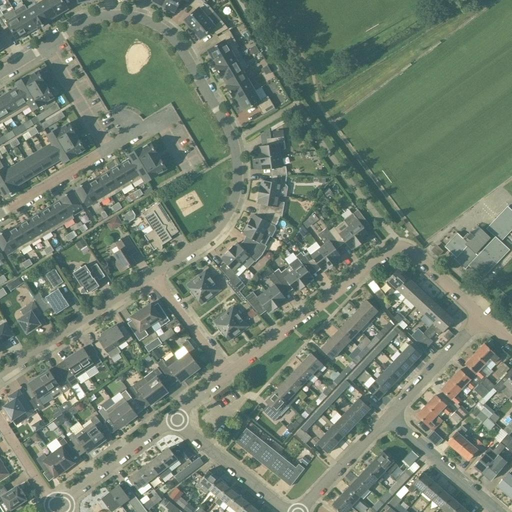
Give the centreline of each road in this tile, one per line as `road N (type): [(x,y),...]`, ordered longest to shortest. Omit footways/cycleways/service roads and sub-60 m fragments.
road 1 (residential): [(153,271),(221,224),(239,174),(232,133),(157,26),(96,18),(46,45)]
road 2 (residential): [(226,375),(402,247)]
road 3 (residential): [(0,375),(153,271)]
road 4 (residential): [(288,511),(172,417)]
road 5 (residential): [(58,506),(172,417)]
road 6 (residential): [(497,511),(388,416)]
road 7 (residential): [(388,416),(483,319)]
road 8 (residential): [(300,511),(388,416)]
road 9 (residential): [(226,375),(153,271)]
road 10 (residential): [(109,151),(0,215)]
road 11 (residential): [(46,45),(109,151)]
